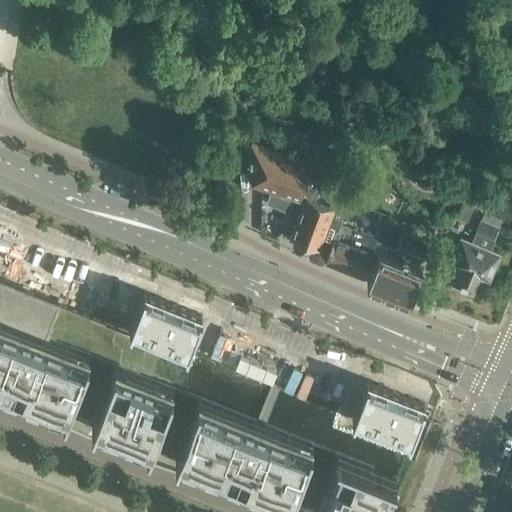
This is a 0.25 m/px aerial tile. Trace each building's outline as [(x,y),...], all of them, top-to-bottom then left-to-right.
[(312,161),(251,142),(251,182),(253,183),(300,198),(305,200),(306,197),(311,199),(315,189),(318,179),(341,188),(335,206),(345,210),(350,195),(351,192),(357,175),(356,174),(323,164),(322,165),(312,161)] [(466,193),(458,213),(456,216),(467,221),(477,198),(466,193)] [(345,210),(344,214),(352,217),(359,198),(350,195),(345,210)] [(305,200),(290,237),(312,246),(309,254),(310,257),(311,258),(321,262),(326,259),(334,237),(336,231),(338,231),(341,222),(344,214),(345,210),(335,206),(335,208),(311,199),(306,197),(305,200)] [(436,210),(432,219),(444,224),(448,215),(436,210)] [(462,238),(452,262),(451,263),(461,267),(454,283),(472,291),(479,275),(489,278),(499,254),(490,250),(500,226),(481,218),(471,242),(462,238)] [(334,237),(326,259),(369,275),(378,253),(373,251),(374,248),(378,236),(376,235),(341,222),(338,231),(336,231),(334,237)] [(429,241),(403,230),(395,246),(422,258),(429,241)] [(369,275),(367,281),(410,298),(411,293),(422,267),(418,266),(384,252),(374,248),(373,251),(378,253),(369,275)] [(144,292),(130,328),(152,337),(187,351),(202,315),(144,292)] [(0,325),(0,388),(59,411),(80,357),(0,325)] [(115,365),(91,424),(149,447),(173,388),(115,365)] [(367,381),(353,417),(411,440),(426,404),(425,404),(367,381)] [(198,398),(175,457),(289,502),(312,443),(260,422),(198,398)] [(373,468),(337,454),(317,511),(382,511),(396,477),(373,468)]
